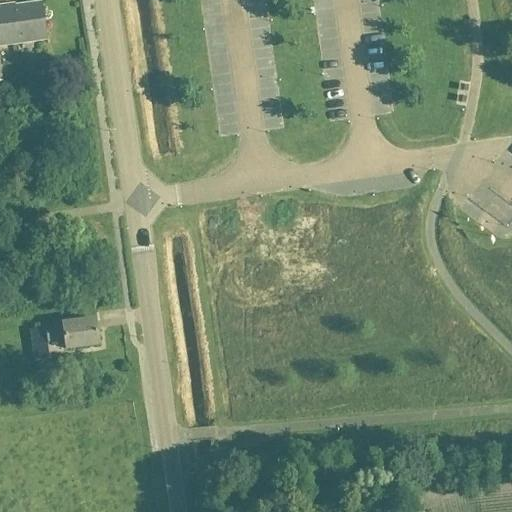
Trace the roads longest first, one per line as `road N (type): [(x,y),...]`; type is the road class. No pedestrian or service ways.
road 1 (unclassified): [(173,511),(134,202)]
road 2 (tertiary): [(134,202),(103,0)]
